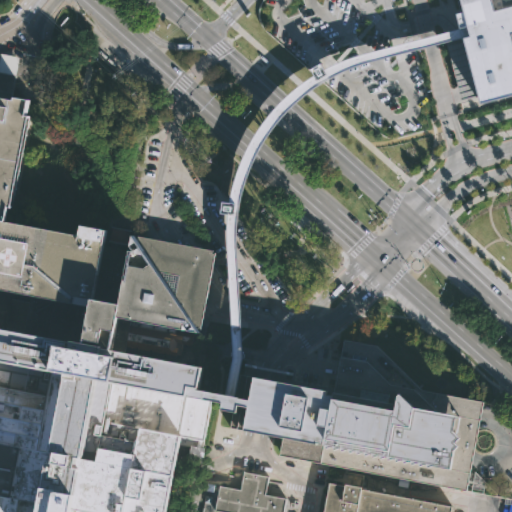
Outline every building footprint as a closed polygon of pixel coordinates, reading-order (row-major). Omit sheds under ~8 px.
[(511,91),(479,100),(478,94),(461,31),(459,24),(456,11),(463,9),(460,0),(511,0),(511,91)] [(0,52),(19,56),(13,87),(12,93),(32,97),(29,113),(33,113),(14,205),(12,205),(9,220),(79,234),(82,223),(110,229),(111,225),(132,229),(128,245),(132,246),(121,302),(93,297),(91,306),(14,291),(0,288),(0,52)] [(511,164),(455,219),(460,225),(453,231),(457,236),(467,226),(511,273),(511,164)] [(0,511),(0,327),(6,329),(14,291),(91,306),(93,297),(121,302),(132,246),(134,234),(146,237),(214,250),(202,314),(198,332),(131,318),(128,332),(180,342),(178,349),(127,338),(124,352),(201,367),(198,386),(213,389),(212,391),(211,400),(201,447),(179,443),(165,511),(0,511)] [(353,468),(280,454),(283,437),(257,432),(229,427),(232,411),(235,396),(240,373),(267,378),(334,391),(344,339),(376,345),(421,389),(483,401),(466,490),(353,468)] [(212,391),(211,400),(222,402),(221,409),(232,411),(235,396),(231,395),(212,391)] [(268,476),(265,494),(286,498),(282,511),(200,511),(205,490),(206,483),(214,485),(213,491),(217,492),(218,485),(239,489),(243,471),(268,476)] [(333,483),(343,484),(343,483),(363,486),(362,490),(451,506),(449,511),(323,511),(329,482),(333,483)]
